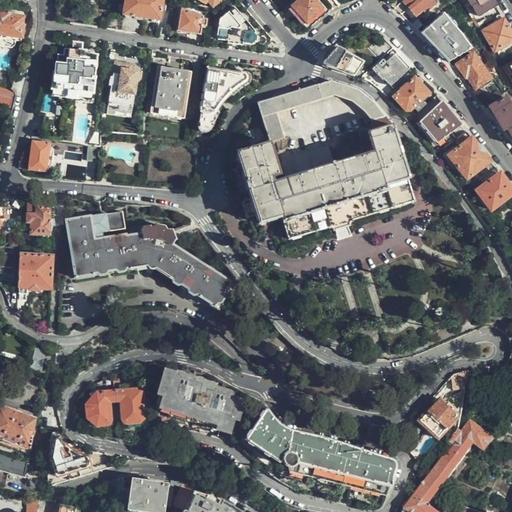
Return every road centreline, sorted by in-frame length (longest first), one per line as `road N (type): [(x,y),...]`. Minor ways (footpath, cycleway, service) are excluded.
road 1 (residential): [(198,210),(295,331),(341,360),(416,362),(486,333),(504,345),(492,365),(453,367),(395,419),(264,387)]
road 2 (residential): [(264,387),(182,355),(106,366),(71,391),(68,423),(82,439),(139,450)]
road 3 (residential): [(511,285),(487,234),(381,100),(358,82),(299,61)]
road 4 (residential): [(0,293),(10,314),(47,336),(79,337),(140,316),(181,320),(224,343),(264,387)]
road 5 (residential): [(46,26),(299,61)]
road 6 (residential): [(139,450),(148,437),(173,431),(206,440),(292,496),(356,511)]
road 7 (residential): [(251,504),(182,474),(138,467),(62,489),(52,511)]
road 8 (residential): [(264,387),(285,418),(402,454),(402,482),(384,511)]
road 9 (residential): [(368,13),(399,32),(511,162)]
road 10 (residential): [(198,210),(240,106),(291,76),(299,61)]
road 11 (residential): [(198,210),(174,195),(23,183)]
road 12 (residential): [(46,26),(8,173)]
road 13 (residential): [(139,450),(192,454),(234,474),(251,504)]
